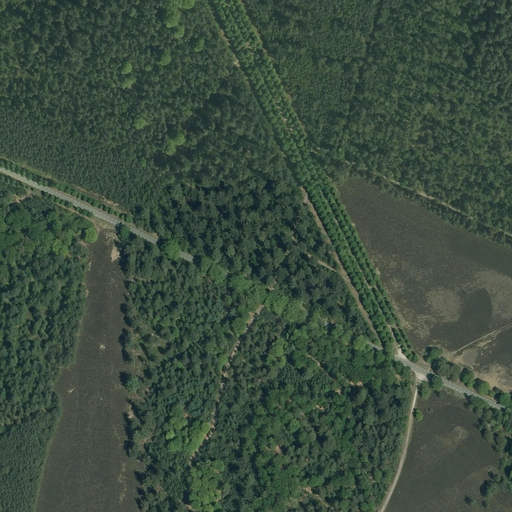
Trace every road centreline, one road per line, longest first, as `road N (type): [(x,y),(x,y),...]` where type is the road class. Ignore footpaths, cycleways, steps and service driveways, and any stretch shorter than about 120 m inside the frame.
road 1 (tertiary): [(511,411),(0,168)]
road 2 (track): [(224,0),(249,50),(150,162),(376,299)]
road 3 (track): [(194,511),(190,468),(213,424),(225,367),(268,295),(313,175),(301,149)]
road 4 (track): [(293,134),(511,234)]
road 5 (track): [(420,371),(401,466),(382,511)]
road 6 (track): [(376,299),(313,175)]
